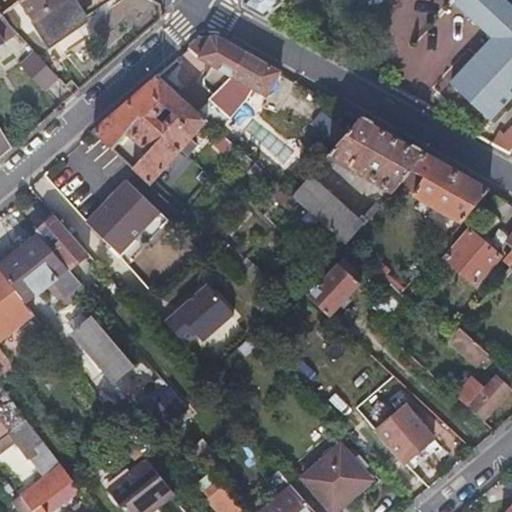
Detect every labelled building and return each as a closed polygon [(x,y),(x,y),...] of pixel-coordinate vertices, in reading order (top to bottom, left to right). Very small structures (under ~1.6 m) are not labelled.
[(69,0),(20,0),(49,44),(85,18),(72,0),(70,1),(69,0)] [(246,0),(243,4),(243,8),(264,19),(279,5),(279,4),(278,4),(282,0),(246,0)] [(453,0),(452,1),(491,38),(447,83),(488,120),(511,94),(511,10),(500,0),(453,0)] [(0,17),(0,45),(14,35),(0,17)] [(212,95),(230,77),(244,53),(215,37),(200,37),(189,47),(198,55),(198,56),(215,68),(203,81),(202,84),(203,86),(212,95)] [(35,49),(20,63),(35,79),(50,66),(35,49)] [(244,53),(230,77),(212,95),(196,113),(205,121),(217,132),(247,95),(250,89),(263,96),(277,72),(244,53)] [(92,132),(101,141),(111,150),(126,134),(146,152),(131,168),(148,184),(205,121),(196,113),(155,76),(92,132)] [(395,187),(410,169),(422,154),(357,117),(327,155),(391,192),(395,187)] [(251,126),(232,145),(246,157),(264,138),(251,126)] [(0,158),(11,148),(0,131),(0,158)] [(422,154),(410,169),(423,177),(411,195),(459,223),(486,191),(422,154)] [(395,187),(411,195),(423,177),(410,169),(395,187)] [(345,246),(354,236),(362,227),(316,184),(319,181),(311,175),(292,198),(345,246)] [(150,239),(159,229),(167,220),(126,181),(87,223),(119,252),(140,230),(150,239)] [(39,235),(69,269),(81,259),(86,254),(54,217),(36,232),(39,235)] [(306,246),(313,238),(321,229),(307,217),(292,234),(306,246)] [(216,247),(220,242),(225,236),(205,218),(195,228),(216,247)] [(443,260),(458,273),(474,287),(498,257),(467,232),(443,260)] [(509,267),(510,265),(511,263),(511,234),(505,243),(511,248),(511,251),(503,262),(509,267)] [(54,281),(69,269),(39,235),(0,266),(0,268),(27,304),(54,281)] [(397,282),(405,289),(438,248),(431,242),(397,282)] [(90,270),(96,265),(86,254),(81,259),(90,270)] [(329,317),(345,302),(362,288),(341,266),(317,287),(309,279),(299,289),(329,317)] [(36,315),(27,304),(0,268),(0,312),(7,307),(21,326),(33,317),(36,315)] [(63,291),(77,279),(69,269),(54,281),(63,291)] [(280,307),(263,291),(246,275),(235,288),(268,318),(280,307)] [(168,319),(197,350),(241,309),(212,278),(168,319)] [(106,290),(111,296),(118,290),(113,284),(106,290)] [(375,306),(386,318),(405,298),(393,288),(375,306)] [(130,304),(124,297),(118,290),(111,296),(100,306),(112,320),(122,311),(130,304)] [(378,327),(382,330),(385,334),(413,305),(405,298),(386,318),(378,327)] [(151,338),(156,333),(130,304),(122,311),(136,328),(139,325),(151,338)] [(70,323),(75,330),(93,314),(88,309),(70,323)] [(75,330),(96,355),(116,380),(134,365),(93,314),(75,330)] [(38,324),(33,317),(21,326),(26,332),(38,324)] [(486,355),(472,341),(457,328),(448,339),(476,366),(486,355)] [(0,339),(0,351),(14,369),(20,365),(0,339)] [(0,367),(6,376),(14,369),(0,351),(0,367)] [(510,392),(503,386),(495,379),(484,391),(471,379),(454,397),(482,422),(502,401),(510,392)] [(170,384),(154,403),(175,422),(192,403),(170,384)] [(0,431),(2,430),(16,420),(0,398),(0,431)] [(511,417),(511,410),(502,401),(482,422),(494,433),(511,417)] [(431,440),(418,424),(405,408),(376,432),(401,464),(431,440)] [(140,426),(128,435),(146,458),(158,449),(140,426)] [(303,478),(318,496),(331,511),(334,511),(370,482),(340,448),(303,478)] [(147,459),(127,475),(106,491),(122,511),(150,511),(174,494),(147,459)] [(44,511),(42,509),(39,505),(71,481),(59,466),(18,495),(30,511),(44,511)] [(267,484),(280,499),(292,488),(279,474),(267,484)] [(280,499),(276,502),(264,511),(312,511),(292,488),(280,499)] [(511,511),(511,502),(503,511),(511,511)]
